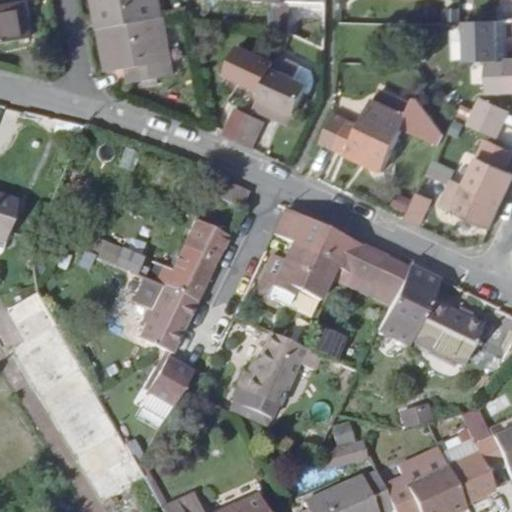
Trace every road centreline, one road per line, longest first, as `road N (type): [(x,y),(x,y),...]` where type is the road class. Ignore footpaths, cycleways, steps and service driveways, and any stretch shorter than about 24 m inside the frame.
road 1 (residential): [(488,279),(287,188),(86,114)]
road 2 (unknown): [(287,188),(177,355)]
